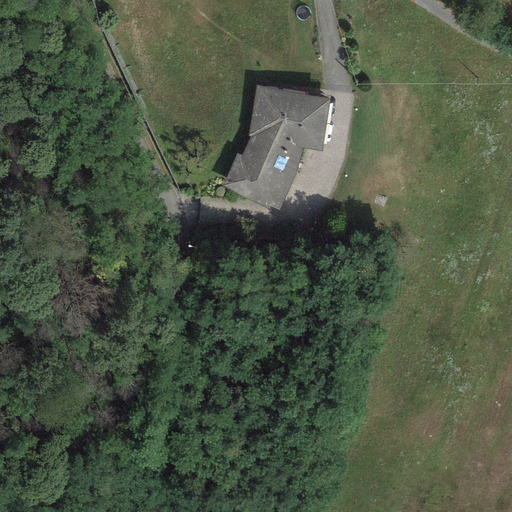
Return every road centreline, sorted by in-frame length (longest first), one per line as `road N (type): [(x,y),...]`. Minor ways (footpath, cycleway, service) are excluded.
road 1 (unclassified): [(197,511),(178,245),(157,166),(90,0)]
road 2 (unclassified): [(284,228),(332,163),(345,104),(323,0)]
